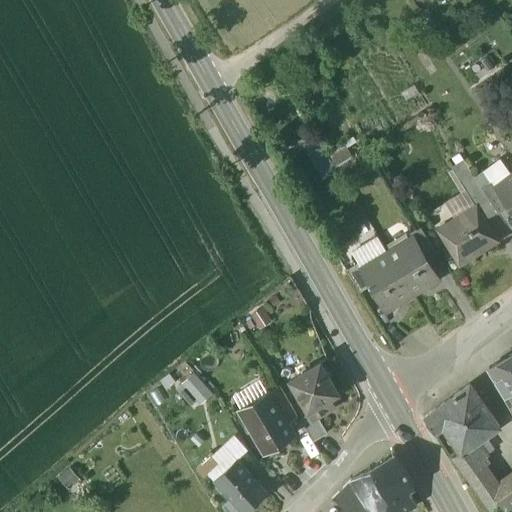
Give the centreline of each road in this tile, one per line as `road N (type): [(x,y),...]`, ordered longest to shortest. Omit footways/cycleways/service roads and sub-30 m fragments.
road 1 (secondary): [(394,408),(161,0)]
road 2 (track): [(335,0),(212,88)]
road 3 (residential): [(511,317),(394,408)]
road 4 (residential): [(394,408),(294,511)]
